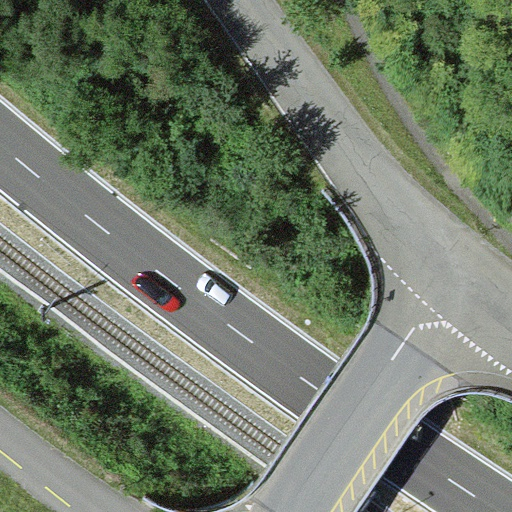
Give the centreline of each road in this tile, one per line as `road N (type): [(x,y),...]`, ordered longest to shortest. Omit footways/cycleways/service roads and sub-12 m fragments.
road 1 (primary): [(0,143),(104,229),(501,511)]
road 2 (tertiary): [(447,274),(383,212),(234,0)]
road 3 (tertiary): [(286,511),(447,274)]
road 4 (tertiary): [(0,438),(97,511)]
